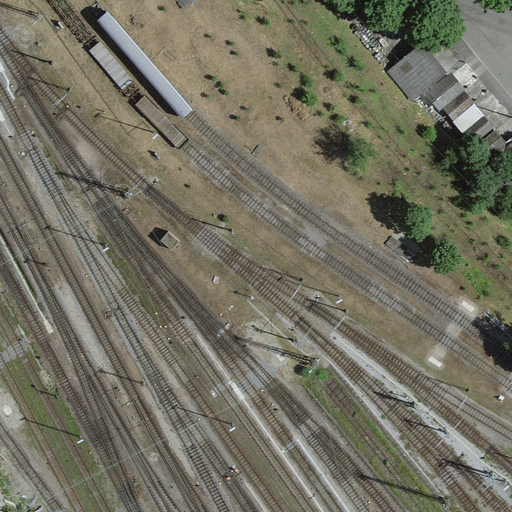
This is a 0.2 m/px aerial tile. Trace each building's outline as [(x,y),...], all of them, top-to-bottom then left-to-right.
[(414,94),(441,72),(427,55),(423,58),(415,48),(392,67),(414,94)] [(428,93),(439,107),(461,88),(450,75),(428,93)] [(464,91),(444,107),(453,118),(472,102),(464,91)] [(463,131),(483,114),(474,104),(454,120),(463,131)] [(466,131),(474,141),(492,127),(484,116),(466,131)] [(484,160),(505,142),(495,130),(474,148),(484,160)]
